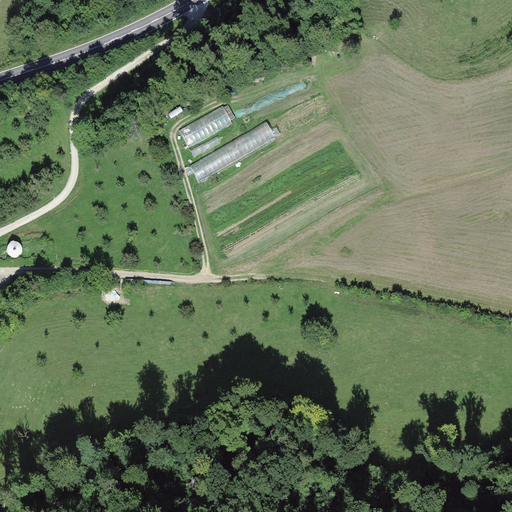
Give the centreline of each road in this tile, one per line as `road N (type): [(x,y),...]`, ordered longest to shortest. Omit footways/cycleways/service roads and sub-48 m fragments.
road 1 (track): [(0,271),(338,281),(511,313)]
road 2 (track): [(0,232),(68,189),(77,158),(76,104),(201,21),(191,2)]
road 3 (primary): [(0,80),(195,0)]
